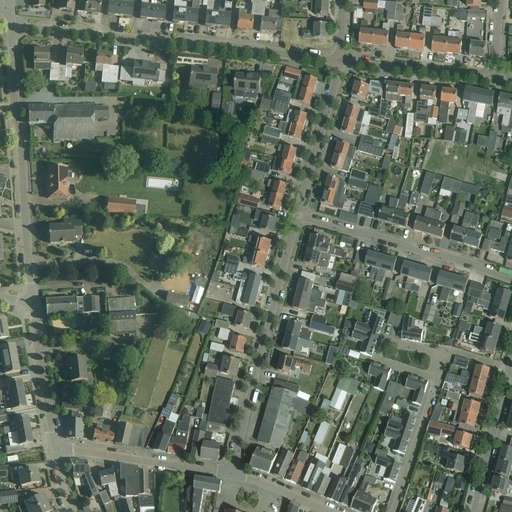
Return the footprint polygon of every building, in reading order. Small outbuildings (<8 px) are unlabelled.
[(60,0),(59,10),(73,12),(74,0),(60,0)] [(78,0),(77,12),(99,15),(100,0),(78,0)] [(152,20),(153,7),(147,7),(148,1),(149,1),(148,0),(141,0),(140,19),(152,20)] [(184,24),(186,11),(186,4),(181,3),(181,0),(174,0),(172,23),(184,24)] [(196,25),(199,0),(198,0),(192,0),(191,11),(186,11),(184,24),(196,25)] [(217,27),(218,14),(213,14),(214,0),(203,0),(203,7),(206,7),(204,26),(217,27)] [(257,17),(259,0),(251,0),(251,4),(253,4),(252,16),(257,17)] [(259,0),(257,17),(264,17),(265,5),(267,6),(267,0),(259,0)] [(328,0),(313,0),(311,0),(311,11),(316,11),(316,16),(327,16),(328,0)] [(363,0),(363,9),(365,9),(365,13),(376,15),(377,10),(378,1),(365,0),(363,0)] [(396,12),(396,7),(396,3),(386,2),(385,11),(387,11),(386,21),(395,21),(395,14),(396,12)] [(120,17),(121,4),(109,3),(107,16),(120,17)] [(121,4),(120,17),(132,18),(133,5),(121,4)] [(239,6),(238,20),(237,30),(251,31),(252,19),(247,18),(248,6),(239,6)] [(430,27),(433,7),(424,6),(422,27),(430,27)] [(153,7),(152,20),(164,22),(165,12),(166,9),(160,8),(153,7)] [(395,14),(395,21),(402,22),(404,8),(396,7),(396,12),(395,14)] [(433,7),(430,27),(440,28),(441,18),(436,18),(437,8),(433,7)] [(467,18),(468,11),(462,11),(452,10),(452,18),(459,19),(459,23),(467,23),(467,18)] [(261,22),(260,32),(274,34),(274,32),(281,32),(282,20),(279,19),(280,12),(279,12),(269,11),(268,20),(261,19),(261,22)] [(218,14),(217,27),(229,29),(230,16),(218,14)] [(373,45),(375,32),(366,31),(367,23),(361,22),(360,30),(358,44),(373,45)] [(327,25),(317,24),(315,24),(314,32),(302,32),(302,38),(314,39),(327,40),(327,25)] [(375,32),(373,45),(387,47),(388,33),(389,25),(383,25),(382,32),(375,32)] [(410,49),(411,36),(403,35),(404,27),(398,26),(397,34),(396,34),(395,48),(410,49)] [(411,36),(410,49),(423,51),(425,37),(424,37),(425,29),(419,29),(418,37),(411,36)] [(446,54),(448,40),(439,39),(440,31),(434,30),(433,38),(431,52),(446,54)] [(448,40),(446,54),(460,55),(461,42),(462,34),(456,33),(455,41),(448,40)] [(464,56),(469,56),(484,58),(485,45),(470,43),(471,39),(466,39),(465,47),(464,56)] [(34,62),(34,64),(49,64),(49,50),(34,50),(34,62)] [(59,67),(58,82),(65,82),(66,70),(72,70),(72,66),(81,67),(83,52),(67,50),(65,68),(59,67)] [(97,54),(96,63),(95,72),(102,72),(101,84),(105,84),(104,89),(116,90),(116,84),(117,78),(118,68),(110,67),(111,55),(97,54)] [(134,62),(133,72),(132,79),(157,82),(159,66),(145,64),(145,63),(134,62)] [(58,82),(59,67),(59,65),(51,64),(49,82),(58,82)] [(215,87),(217,71),(191,68),(189,84),(215,87)] [(297,88),(313,93),(317,80),(306,77),(306,78),(300,76),(301,72),(286,68),(284,76),(299,81),(297,88)] [(234,84),(233,90),(235,90),(234,96),(235,97),(240,98),(242,97),(242,96),(243,91),(258,93),(259,85),(260,75),(249,74),(249,76),(235,74),(234,84)] [(381,97),(381,93),(383,83),(370,81),(369,87),(355,83),(351,97),(365,101),(367,93),(381,97)] [(399,96),(400,85),(387,83),(385,101),(398,102),(399,96)] [(400,85),(399,96),(406,97),(405,103),(404,108),(410,109),(411,103),(413,86),(400,85)] [(421,87),(420,97),(419,102),(416,102),(415,113),(414,113),(414,120),(417,120),(418,113),(424,114),(429,114),(428,120),(437,121),(438,108),(432,107),(433,101),(434,102),(436,89),(421,87)] [(309,106),(313,93),(297,88),(293,101),(309,106)] [(480,91),(466,88),(463,102),(469,103),(467,109),(470,109),(469,111),(458,109),(457,118),(467,120),(467,124),(474,125),(480,91)] [(442,90),(441,100),(440,102),(441,102),(440,108),(439,115),(447,116),(447,117),(449,103),(455,104),(457,92),(442,90)] [(480,91),(474,125),(473,127),(474,127),(479,128),(480,119),(482,119),(485,105),(491,107),(492,104),(494,94),(480,91)] [(279,92),(276,101),(289,105),(290,99),(284,97),(285,93),(279,92)] [(213,94),(211,105),(219,106),(220,95),(213,94)] [(509,128),(511,110),(511,97),(500,95),(497,108),(496,114),(503,116),(501,126),(508,127),(508,130),(509,128)] [(262,99),(260,109),(266,111),(269,101),(262,99)] [(276,101),(274,111),(279,113),(280,109),(287,111),(289,105),(276,101)] [(93,106),(53,107),(27,107),(29,125),(51,125),(53,140),(94,140),(93,119),(108,119),(108,108),(93,108),(93,106)] [(345,120),(362,125),(364,118),(366,112),(348,107),(345,120)] [(370,108),(369,109),(368,115),(377,118),(379,111),(370,108)] [(286,123),(303,128),(306,115),(290,111),(288,116),(286,123)] [(407,114),(404,138),(411,139),(414,115),(407,114)] [(391,121),(391,120),(385,118),(385,119),(389,120),(385,132),(392,134),(396,122),(391,121)] [(360,131),(362,125),(345,120),(341,132),(358,137),(360,131)] [(303,128),(286,123),(286,124),(279,122),(277,130),(276,130),(265,127),(263,135),(279,140),(281,135),(283,135),(283,136),(299,141),(303,128)] [(403,129),(397,127),(395,126),(393,134),(400,136),(403,129)] [(452,142),(454,128),(446,127),(444,141),(452,142)] [(490,132),(487,149),(493,150),(497,133),(490,132)] [(277,146),(279,140),(263,135),(260,144),(266,146),(267,143),(277,146)] [(360,143),(373,147),(375,141),(362,137),(360,143)] [(453,140),(453,149),(463,149),(462,140),(453,140)] [(334,155),(346,159),(351,160),(355,148),(338,143),(334,155)] [(360,144),(357,151),(376,157),(381,158),(383,150),(378,149),(373,147),(360,143),(360,144)] [(278,158),(293,163),(296,150),(280,146),(278,152),(280,152),(278,158)] [(344,165),(346,159),(334,155),(331,168),(348,173),(350,167),(344,165)] [(278,158),(278,159),(276,158),(274,165),(273,171),(289,176),(293,163),(278,158)] [(270,167),(257,163),(255,171),(268,175),(270,167)] [(67,167),(59,167),(49,167),(49,176),(48,176),(48,199),(68,199),(67,167)] [(265,174),(255,171),(251,170),(250,178),(263,181),(265,174)] [(350,179),(361,183),(364,174),(352,170),(350,179)] [(434,175),(426,173),(420,194),(428,196),(434,175)] [(443,177),(442,182),(443,182),(440,190),(458,195),(459,191),(462,183),(444,178),(443,177)] [(324,191),(341,196),(343,197),(345,189),(343,189),(345,183),(328,178),(324,191)] [(368,185),(361,183),(350,179),(348,185),(366,191),(368,185)] [(272,195),(282,198),(286,185),(270,181),(268,186),(274,188),(272,195)] [(462,183),(459,191),(477,196),(479,188),(462,183)] [(339,203),(341,196),(324,191),(320,204),(331,207),(342,210),(343,204),(339,203)] [(377,221),(392,225),(401,193),(400,193),(398,200),(390,198),(389,203),(390,203),(388,209),(381,207),(380,211),(377,221)] [(401,193),(392,225),(406,229),(409,215),(402,213),(404,208),(405,208),(408,195),(401,193)] [(419,196),(412,194),(409,205),(416,207),(419,196)] [(279,211),(282,198),(272,195),(270,202),(264,200),(262,206),(279,211)] [(237,204),(257,209),(259,201),(239,196),(237,204)] [(136,201),(108,198),(106,213),(134,216),(136,201)] [(361,202),(360,205),(357,215),(373,219),(376,206),(361,202)] [(460,217),(464,206),(457,204),(453,215),(460,217)] [(500,216),(511,219),(511,214),(511,208),(504,206),(500,216)] [(427,235),(434,211),(426,208),(423,219),(417,217),(413,231),(427,235)] [(257,210),(254,220),(262,222),(260,230),(263,231),(273,233),(276,220),(274,220),(275,215),(257,210)] [(434,211),(427,235),(441,239),(445,226),(439,224),(440,218),(442,213),(434,211)] [(469,225),(472,215),(466,213),(461,230),(453,228),(450,241),(464,245),(467,232),(469,225)] [(350,215),(348,222),(354,224),(356,217),(350,215)] [(472,215),(469,225),(476,227),(479,217),(472,215)] [(63,221),(63,225),(49,226),(49,234),(48,234),(48,236),(49,236),(50,244),(74,243),(73,237),(82,236),(81,221),(63,221)] [(231,226),(248,231),(249,226),(232,221),(231,226)] [(246,239),(248,231),(231,226),(229,234),(246,239)] [(502,238),(500,245),(504,246),(510,247),(511,248),(511,226),(510,226),(508,232),(511,232),(511,239),(511,241),(506,239),(502,238)] [(490,228),(488,237),(495,239),(497,230),(490,228)] [(467,232),(464,245),(478,249),(481,236),(467,232)] [(311,236),(308,250),(320,253),(326,254),(337,257),(342,258),(344,251),(334,249),(334,247),(328,246),(328,247),(322,246),(324,239),(311,236)] [(254,252),(267,255),(271,242),(257,238),(257,239),(249,237),(248,243),(256,245),(254,252)] [(504,246),(500,245),(492,243),(491,243),(485,241),(482,251),(488,253),(490,249),(508,254),(506,261),(511,263),(511,248),(510,247),(504,246)] [(316,267),(320,253),(308,250),(304,264),(316,267)] [(263,270),(267,255),(254,252),(252,260),(244,258),(242,264),(250,266),(263,270)] [(360,263),(363,254),(356,252),(354,262),(360,263)] [(374,281),(381,256),(368,253),(364,266),(371,267),(368,279),(374,281)] [(381,256),(374,281),(381,283),(384,271),(392,274),(396,261),(381,256)] [(226,264),(237,267),(239,259),(228,257),(226,264)] [(413,279),(417,267),(404,263),(400,276),(406,278),(403,290),(410,291),(413,279)] [(237,267),(226,264),(224,273),(235,276),(237,267)] [(432,271),(417,267),(413,279),(428,284),(432,271)] [(446,301),(453,277),(439,273),(436,286),(443,288),(441,294),(439,300),(446,301)] [(246,290),(258,293),(261,278),(243,274),(241,282),(248,283),(246,290)] [(340,274),(338,282),(354,286),(356,278),(349,277),(340,274)] [(453,277),(446,301),(453,303),(454,298),(453,297),(454,291),(464,294),(468,281),(453,277)] [(296,294),(320,300),(322,292),(316,291),(310,290),(312,283),(300,280),(296,294)] [(387,280),(382,301),(388,302),(393,282),(387,280)] [(352,294),(354,286),(338,282),(337,281),(335,290),(345,292),(352,294)] [(200,294),(203,285),(195,282),(192,291),(200,294)] [(494,304),(507,307),(511,294),(498,290),(495,300),(489,299),(490,295),(483,293),(484,287),(471,283),(467,296),(478,299),(483,301),(488,302),(494,304)] [(254,308),(258,293),(246,290),(245,296),(238,294),(235,303),(243,305),(254,308)] [(348,308),(352,294),(345,292),(342,306),(348,308)] [(189,297),(168,293),(166,303),(186,307),(189,297)] [(325,302),(320,300),(296,294),(292,309),(305,312),(307,305),(313,306),(312,307),(323,309),(325,302)] [(216,295),(215,302),(227,305),(229,298),(216,295)] [(99,313),(98,305),(98,297),(46,300),(47,316),(99,313)] [(502,322),(507,307),(494,304),(488,302),(483,301),(478,299),(476,305),(483,307),(483,309),(491,312),(490,318),(502,322)] [(462,306),(455,304),(452,316),(459,318),(462,306)] [(235,327),(238,328),(248,330),(252,316),(241,313),(242,309),(223,305),(221,315),(237,319),(235,327)] [(422,320),(431,323),(436,308),(426,305),(422,320)] [(466,305),(464,312),(469,314),(470,311),(472,307),(466,305)] [(135,310),(108,312),(110,335),(136,334),(135,310)] [(392,327),(396,315),(390,313),(386,325),(392,327)] [(311,322),(330,327),(333,318),(327,316),(319,314),(318,318),(312,316),(311,322)] [(396,315),(392,327),(398,329),(402,317),(396,315)] [(354,331),(377,339),(384,320),(372,316),(369,327),(357,323),(354,331)] [(404,317),(401,340),(420,343),(422,331),(413,330),(415,320),(404,317)] [(3,319),(5,318),(0,318),(0,338),(8,338),(7,330),(5,330),(3,319)] [(220,329),(228,331),(230,324),(216,321),(215,328),(220,329)] [(286,335),(309,341),(311,333),(300,330),(302,325),(289,322),(286,335)] [(335,329),(330,327),(311,322),(309,328),(333,335),(335,329)] [(457,330),(462,332),(466,333),(468,326),(460,323),(457,330)] [(470,334),(497,341),(501,327),(488,324),(486,330),(475,327),(473,335),(470,334)] [(344,327),(342,333),(352,337),(354,331),(351,330),(344,327)] [(234,333),(228,331),(220,329),(218,339),(231,343),(229,351),(232,352),(242,354),(246,340),(233,337),(234,333)] [(462,332),(457,330),(456,330),(452,339),(459,341),(462,332)] [(371,357),(377,339),(354,331),(352,337),(351,338),(363,343),(359,353),(371,357)] [(493,355),(497,341),(470,334),(468,340),(482,345),(480,352),(493,355)] [(309,341),(286,335),(282,349),(299,353),(301,346),(312,349),(313,342),(309,341)] [(146,411),(167,346),(150,341),(131,400),(141,403),(139,409),(146,411)] [(223,353),(224,346),(212,343),(210,350),(223,353)] [(2,361),(17,358),(15,345),(0,347),(0,354),(1,354),(2,361)] [(348,357),(350,351),(338,347),(336,353),(348,357)] [(306,361),(300,359),(299,362),(280,357),(277,372),(289,375),(290,370),(294,372),(295,369),(295,366),(302,368),(301,370),(309,372),(311,365),(305,363),(306,361)] [(466,369),(468,361),(455,357),(453,366),(466,369)] [(2,361),(0,361),(0,376),(20,373),(17,358),(2,361)] [(88,381),(85,358),(66,360),(67,369),(69,369),(71,382),(88,381)] [(240,362),(230,360),(225,358),(223,366),(221,372),(221,374),(236,378),(240,362)] [(216,378),(219,367),(207,364),(205,375),(216,378)] [(390,370),(371,364),(368,375),(376,378),(373,388),(383,392),(390,370)] [(461,377),(485,384),(489,370),(476,367),(474,376),(467,374),(467,372),(463,371),(461,377)] [(336,389),(353,396),(359,383),(342,376),(336,389)] [(428,383),(409,376),(405,388),(416,391),(412,403),(420,406),(428,383)] [(485,384),(461,377),(461,378),(456,376),(455,383),(460,384),(470,387),(468,395),(482,398),(485,384)] [(213,392),(231,397),(235,383),(216,379),(213,392)] [(272,388),(297,395),(299,387),(275,380),(272,388)] [(0,398),(24,394),(21,381),(8,384),(9,390),(0,391),(0,398)] [(391,395),(395,384),(390,382),(386,393),(391,395)] [(395,384),(391,395),(397,397),(401,386),(395,384)] [(297,397),(297,395),(272,388),(257,442),(279,449),(288,429),(293,410),(297,397)] [(225,427),(231,397),(213,392),(208,416),(210,416),(208,423),(208,424),(225,427)] [(457,402),(459,396),(447,392),(445,399),(457,402)] [(24,394),(0,398),(0,405),(11,403),(12,410),(26,408),(24,394)] [(386,394),(382,402),(392,407),(396,398),(386,394)] [(168,419),(174,406),(177,399),(170,397),(165,409),(163,410),(160,415),(168,419)] [(297,397),(293,410),(310,417),(315,405),(297,397)] [(324,399),(319,411),(325,414),(330,402),(324,399)] [(82,402),(72,401),(63,400),(62,409),(71,410),(82,411),(82,406),(82,402)] [(397,400),(395,406),(406,410),(408,404),(397,400)] [(461,413),(477,417),(480,405),(464,401),(461,413)] [(110,410),(111,406),(96,403),(94,418),(109,420),(110,410)] [(136,410),(128,408),(125,415),(133,418),(136,410)] [(210,416),(208,416),(203,415),(204,409),(198,408),(196,418),(202,419),(201,423),(200,423),(198,432),(195,431),(192,444),(190,457),(200,459),(203,445),(205,433),(208,424),(208,423),(210,416)] [(477,417),(461,413),(455,411),(452,423),(458,425),(464,426),(473,429),(477,417)] [(71,420),(67,420),(67,439),(82,440),(83,420),(78,420),(78,413),(72,412),(71,420)] [(386,429),(410,436),(416,418),(405,414),(401,425),(389,421),(386,429)] [(186,446),(190,417),(182,416),(181,422),(178,421),(177,432),(176,438),(172,437),(171,438),(170,443),(169,443),(169,444),(167,453),(184,456),(186,446)] [(5,435),(30,431),(28,417),(14,420),(15,428),(10,429),(9,428),(3,429),(5,435)] [(159,435),(157,441),(153,451),(165,453),(168,444),(176,424),(166,421),(160,435),(159,435)] [(330,426),(322,422),(313,443),(322,446),(330,426)] [(429,422),(425,434),(440,438),(441,435),(455,439),(453,446),(468,450),(471,437),(457,433),(458,429),(429,422)] [(127,447),(137,448),(141,429),(132,428),(120,424),(115,445),(127,447)] [(224,434),(225,427),(208,424),(205,433),(203,445),(200,459),(217,462),(220,445),(210,443),(213,431),(224,434)] [(94,431),(93,441),(93,442),(112,445),(115,428),(97,425),(96,431),(94,431)] [(404,455),(410,436),(386,429),(384,436),(396,440),(392,451),(404,455)] [(30,431),(5,435),(6,441),(11,440),(11,438),(17,437),(18,444),(6,446),(7,454),(24,451),(23,445),(32,444),(30,431)] [(338,466),(346,447),(339,445),(332,463),(338,466)] [(511,449),(502,446),(498,461),(511,464),(511,449)] [(346,447),(338,466),(347,469),(354,450),(346,447)] [(453,451),(443,448),(439,447),(437,457),(448,460),(446,469),(462,474),(466,460),(451,456),(453,451)] [(257,448),(249,467),(269,474),(277,455),(257,448)] [(377,456),(386,459),(387,453),(376,450),(374,455),(377,456)] [(284,451),(277,466),(273,475),(283,480),(293,455),(284,451)] [(303,465),(306,457),(307,455),(302,452),(299,453),(296,462),(294,461),(286,481),(295,485),(304,465),(303,465)] [(401,464),(386,459),(377,456),(375,465),(387,469),(383,480),(395,483),(401,464)] [(90,498),(99,494),(93,479),(92,479),(90,471),(86,461),(69,461),(74,480),(84,480),(84,482),(90,498)] [(314,461),(306,479),(302,488),(313,493),(325,466),(314,461)] [(511,464),(498,461),(495,475),(507,478),(510,468),(511,469),(511,464)] [(347,481),(337,503),(347,508),(354,491),(350,489),(361,466),(354,463),(353,466),(351,471),(347,481)] [(137,497),(137,472),(137,469),(120,466),(120,479),(126,479),(126,497),(137,497)] [(324,467),(317,484),(313,493),(323,497),(330,480),(327,479),(331,470),(324,467)] [(37,470),(27,471),(11,474),(12,481),(20,480),(21,487),(40,483),(37,470)] [(119,496),(112,471),(98,475),(101,487),(108,485),(111,498),(119,496)] [(148,495),(148,481),(147,471),(137,472),(137,495),(138,497),(148,495)] [(445,476),(437,474),(434,482),(442,485),(445,476)] [(363,481),(374,485),(376,480),(365,476),(363,481)] [(221,482),(195,477),(193,487),(190,487),(186,491),(186,500),(193,507),(192,511),(199,511),(203,491),(219,493),(221,482)] [(511,482),(494,477),(491,491),(505,495),(507,485),(511,486),(511,482)] [(337,503),(347,481),(344,480),(343,483),(335,479),(327,499),(337,503)] [(16,492),(0,494),(0,505),(17,503),(16,492)] [(105,492),(99,494),(104,506),(110,503),(105,492)] [(447,509),(451,494),(443,492),(439,507),(447,509)] [(370,498),(364,496),(357,493),(350,509),(357,511),(372,511),(377,501),(373,500),(374,498),(371,497),(370,498)] [(43,495),(34,499),(24,504),(25,504),(18,508),(19,511),(23,511),(27,510),(28,511),(50,511),(51,511),(43,495)] [(138,497),(139,509),(143,509),(153,509),(152,495),(148,495),(138,497)] [(417,498),(415,503),(411,511),(422,511),(426,501),(417,498)] [(123,511),(134,511),(131,501),(121,504),(123,511)]
